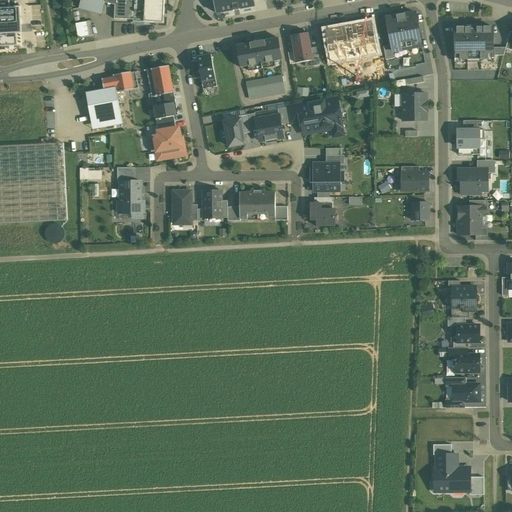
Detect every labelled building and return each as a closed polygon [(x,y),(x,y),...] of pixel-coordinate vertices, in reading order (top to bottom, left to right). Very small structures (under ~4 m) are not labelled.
[(0,0),(0,49),(5,50),(4,47),(18,46),(18,34),(23,34),(21,7),(10,7),(9,0),(0,0)] [(104,0),(80,0),(81,0),(79,8),(101,14),(104,2),(104,0)] [(104,0),(104,2),(115,5),(114,19),(133,20),(133,22),(145,23),(145,22),(144,22),(145,0),(104,0)] [(164,0),(145,0),(144,22),(145,22),(163,23),(164,0)] [(240,9),(255,6),(254,0),(213,0),(216,13),(233,10),(233,11),(240,10),(240,9)] [(416,13),(386,18),(391,45),(392,52),(393,52),(422,46),(416,13)] [(372,21),(324,30),(331,63),(378,54),(372,21)] [(90,36),(87,22),(76,24),(78,39),(90,36)] [(492,27),(455,27),(455,42),(454,41),(454,57),(460,57),(460,60),(467,60),(467,58),(480,58),(480,60),(488,60),(488,57),(493,56),(493,48),(493,41),(492,41),(492,27)] [(294,52),(296,63),(305,62),(313,60),(311,49),(308,33),(291,36),(294,52)] [(278,38),(236,46),(241,68),(282,60),(278,38)] [(391,45),(383,47),(386,60),(394,58),(393,52),(392,52),(391,45)] [(296,63),(294,52),(288,53),(290,65),(296,63)] [(211,55),(197,57),(198,60),(201,78),(202,82),(215,79),(211,55)] [(313,60),(305,62),(306,68),(320,66),(319,59),(313,60)] [(198,60),(192,61),(195,79),(201,78),(198,60)] [(169,67),(147,71),(150,84),(154,83),(157,96),(174,93),(169,67)] [(102,77),(105,90),(116,88),(117,93),(134,90),(131,72),(102,77)] [(282,76),(246,83),(247,89),(283,82),(282,76)] [(406,86),(424,82),(423,77),(405,80),(406,86)] [(215,79),(202,82),(203,89),(217,87),(215,79)] [(283,82),(247,89),(249,100),(285,94),(283,82)] [(297,87),(297,95),(306,95),(306,88),(297,87)] [(123,124),(117,93),(116,88),(105,90),(87,93),(93,130),(123,124)] [(174,117),(178,116),(174,93),(157,96),(152,97),(156,120),(174,117)] [(403,94),(403,107),(429,107),(429,94),(403,94)] [(343,129),(337,98),(298,106),(301,121),(303,134),(331,128),(332,131),(343,129)] [(289,123),(301,121),(298,106),(286,108),(289,123)] [(403,107),(403,121),(429,121),(429,107),(403,107)] [(286,108),(278,110),(279,115),(281,125),(289,124),(286,108)] [(255,114),(246,115),(249,131),(257,129),(255,120),(256,120),(255,114)] [(249,131),(246,115),(239,117),(240,119),(243,134),(250,133),(249,131)] [(279,115),(267,118),(271,139),(283,137),(281,125),(279,115)] [(157,126),(175,123),(174,117),(156,120),(157,126)] [(256,120),(255,120),(257,129),(259,141),(266,140),(271,139),(267,118),(256,120)] [(243,134),(240,119),(225,122),(229,147),(245,144),(243,134)] [(157,126),(158,132),(176,128),(175,123),(157,126)] [(185,155),(180,128),(176,128),(158,132),(159,136),(149,139),(152,152),(156,151),(158,161),(185,155)] [(485,141),(485,131),(457,131),(457,155),(480,155),(480,147),(477,147),(477,141),(485,141)] [(63,143),(0,146),(0,224),(67,221),(63,143)] [(500,152),(500,161),(509,160),(509,152),(500,152)] [(341,156),(326,156),(326,164),(340,164),(344,164),(344,156),(341,156)] [(495,161),(477,161),(477,169),(487,169),(488,169),(495,169),(495,161)] [(314,183),(314,192),(318,192),(330,192),(340,192),(340,183),(345,183),(344,172),(340,172),(340,164),(326,164),(314,164),(314,169),(311,169),(311,183),(314,183)] [(79,167),(79,179),(101,179),(101,170),(88,170),(88,167),(79,167)] [(135,168),(118,168),(118,184),(121,184),(121,182),(135,182),(135,168)] [(477,169),(458,169),(458,181),(461,181),(461,195),(481,195),(481,192),(488,192),(488,169),(487,169),(477,169)] [(419,173),(401,173),(402,191),(429,191),(428,173),(419,173)] [(121,182),(121,184),(121,203),(119,203),(119,213),(144,213),(144,203),(144,202),(141,202),(141,182),(135,182),(121,182)] [(381,193),(390,189),(387,182),(378,186),(381,193)] [(191,205),(191,191),(173,192),(174,224),(183,224),(182,221),(191,221),(191,205)] [(221,191),(203,191),(203,209),(204,218),(221,218),(221,201),(221,191)] [(254,191),(254,193),(239,193),(239,199),(240,200),(240,207),(240,218),(247,218),(247,215),(257,215),(257,191),(254,191)] [(275,193),(261,193),(261,191),(257,191),(257,215),(267,215),(268,218),(275,218),(275,207),(275,199),(275,193)] [(333,210),(332,198),(330,198),(318,198),(315,198),(315,204),(321,204),(321,210),(333,210)] [(425,203),(412,203),(412,220),(429,220),(429,203),(425,203)] [(335,226),(335,210),(333,210),(321,210),(321,204),(315,204),(313,204),(311,204),(311,220),(317,220),(317,226),(335,226)] [(240,207),(227,207),(227,218),(228,221),(240,221),(240,218),(240,207)] [(287,207),(275,207),(275,218),(275,221),(287,220),(287,207)] [(486,207),(469,207),(458,207),(458,209),(458,219),(458,235),(476,235),(487,235),(487,234),(487,228),(482,228),(482,215),(486,215),(486,208),(486,207)] [(44,232),(44,235),(45,238),(47,241),(50,243),(53,243),(56,243),(59,242),(62,240),(64,237),(65,234),(64,231),(63,228),(61,225),(59,224),(55,223),(52,223),(49,224),(47,226),(45,229),(44,232)] [(460,287),(452,287),(452,288),(452,294),(449,295),(446,297),(446,301),(449,304),(452,304),(452,308),(452,309),(463,308),(463,311),(469,311),(476,311),(476,287),(460,287)] [(432,305),(421,308),(424,317),(435,314),(432,305)] [(463,311),(463,308),(452,309),(452,308),(451,308),(452,318),(466,318),(469,318),(469,311),(463,311)] [(466,326),(466,318),(452,318),(448,318),(448,327),(457,327),(457,326),(466,326)] [(465,342),(479,342),(479,326),(466,326),(457,326),(457,327),(457,342),(465,342)] [(453,348),(448,348),(448,359),(454,359),(456,359),(456,355),(466,355),(466,348),(465,348),(453,348)] [(466,355),(456,355),(456,359),(454,359),(454,368),(456,368),(456,372),(479,372),(479,355),(466,355)] [(457,384),(457,378),(445,378),(445,387),(446,387),(453,387),(453,384),(457,384)] [(457,384),(453,384),(453,387),(453,399),(453,402),(455,402),(458,402),(464,402),(478,402),(478,398),(480,396),(479,387),(476,384),(457,384)] [(455,402),(453,402),(453,399),(447,399),(446,399),(446,408),(458,408),(458,402),(455,402)] [(433,445),(433,454),(437,454),(451,454),(451,445),(433,445)] [(470,491),(470,476),(470,469),(456,469),(456,454),(451,454),(437,454),(437,470),(434,470),(435,492),(470,491)] [(484,495),(484,476),(470,476),(470,491),(470,495),(484,495)]
